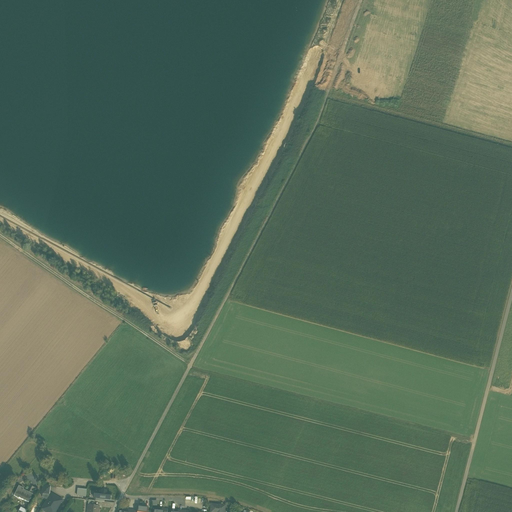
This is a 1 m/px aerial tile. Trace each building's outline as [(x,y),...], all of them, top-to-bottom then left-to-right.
[(46,500),(49,496),(49,495),(50,487),(43,486),(43,495),(42,495),(41,497),(46,500)] [(24,489),(18,487),(14,496),(28,503),(32,495),(32,494),(29,493),(23,490),(24,489)] [(32,487),(29,493),(32,494),(32,495),(35,496),(38,490),(32,487)] [(86,497),(87,489),(77,489),(77,496),(86,497)] [(96,498),(95,501),(105,502),(105,500),(111,500),(112,492),(96,490),(95,498),(96,498)] [(49,496),(46,500),(47,501),(42,510),(45,511),(54,511),(60,502),(61,501),(51,495),(50,496),(49,496)] [(99,507),(101,507),(102,502),(88,500),(86,511),(88,511),(89,505),(99,507)]
